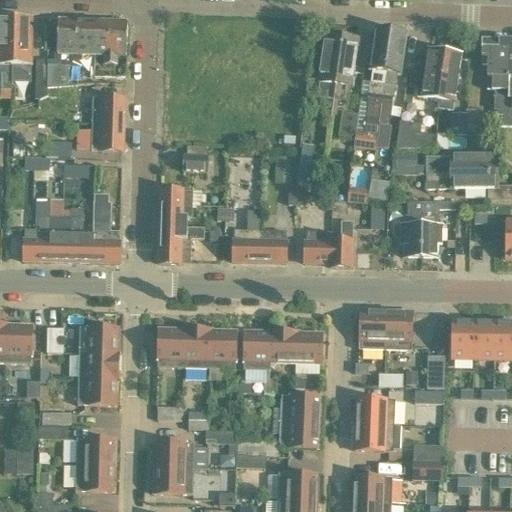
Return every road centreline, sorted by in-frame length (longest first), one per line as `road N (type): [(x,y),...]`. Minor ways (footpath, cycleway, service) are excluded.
road 1 (residential): [(137,286),(140,1)]
road 2 (residential): [(511,16),(252,4)]
road 3 (residential): [(137,286),(131,511)]
road 4 (residential): [(329,511),(334,290)]
road 5 (residential): [(137,286),(334,290)]
road 6 (residential): [(334,290),(511,291)]
road 7 (residential): [(0,284),(137,286)]
